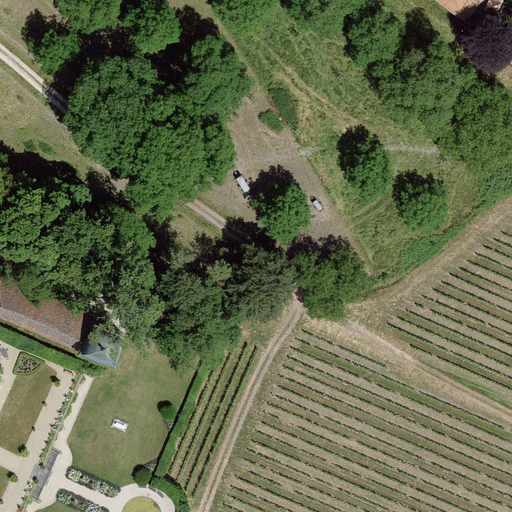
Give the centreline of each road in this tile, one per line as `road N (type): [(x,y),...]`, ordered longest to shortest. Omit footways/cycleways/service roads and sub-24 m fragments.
road 1 (track): [(200,511),(300,296),(275,257),(174,191),(0,51)]
road 2 (track): [(300,296),(511,415)]
